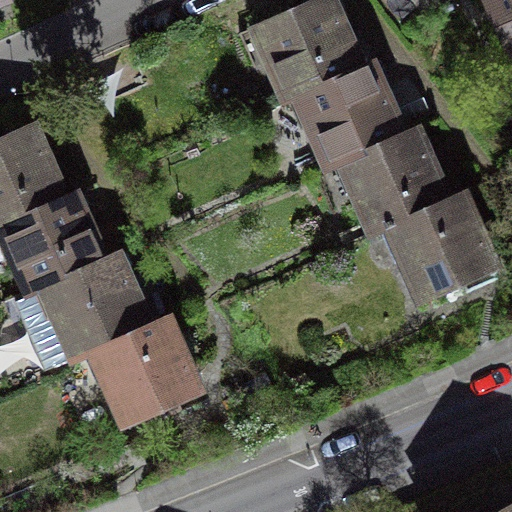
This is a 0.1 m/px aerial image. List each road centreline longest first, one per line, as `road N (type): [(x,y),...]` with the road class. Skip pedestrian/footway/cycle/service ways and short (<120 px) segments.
road 1 (residential): [(235,511),(511,399)]
road 2 (residential): [(0,70),(162,0)]
